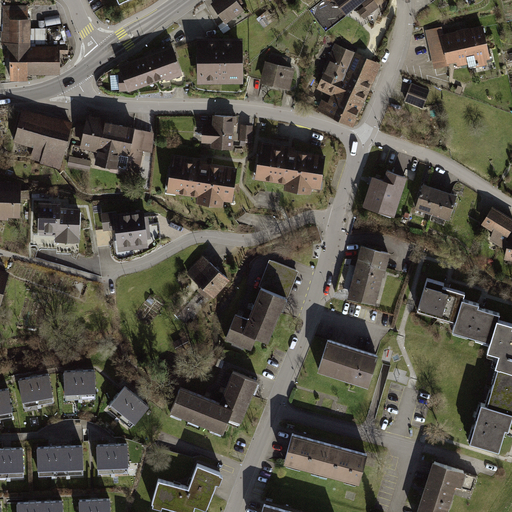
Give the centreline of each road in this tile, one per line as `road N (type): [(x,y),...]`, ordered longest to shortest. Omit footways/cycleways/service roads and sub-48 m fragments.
road 1 (residential): [(75,78),(97,101),(260,112),(341,132),(354,143)]
road 2 (residential): [(338,220),(301,217),(249,240),(201,236),(150,262),(108,268)]
road 3 (residential): [(275,408),(416,449),(397,511)]
road 4 (residential): [(275,408),(338,220)]
road 5 (residential): [(354,143),(384,139),(417,150),(511,203)]
road 6 (residential): [(354,143),(383,92),(404,0)]
